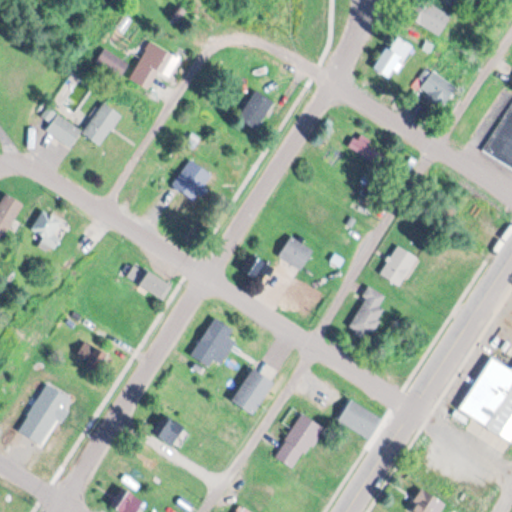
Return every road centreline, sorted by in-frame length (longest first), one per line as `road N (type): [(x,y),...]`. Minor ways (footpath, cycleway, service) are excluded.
road 1 (residential): [(50,511),(332,82),(364,28),(365,0)]
road 2 (residential): [(511,470),(107,216)]
road 3 (residential): [(238,39),(273,47),(511,197)]
road 4 (residential): [(345,511),(511,252)]
road 5 (residential): [(107,216),(208,51),(238,39)]
